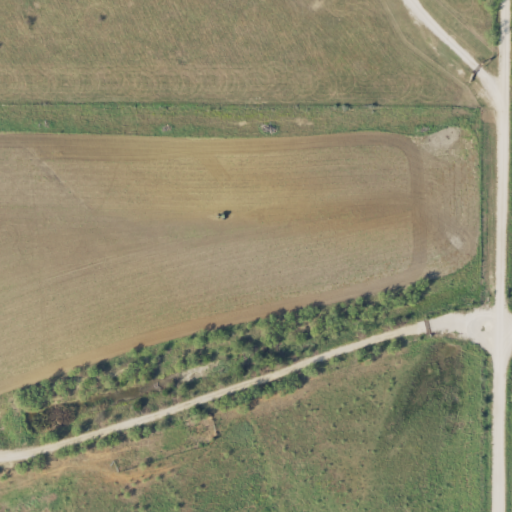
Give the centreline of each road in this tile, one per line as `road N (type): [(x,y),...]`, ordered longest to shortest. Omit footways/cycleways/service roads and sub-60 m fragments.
road 1 (residential): [(501,0),(493,511)]
road 2 (track): [(500,112),(433,45),(405,0)]
